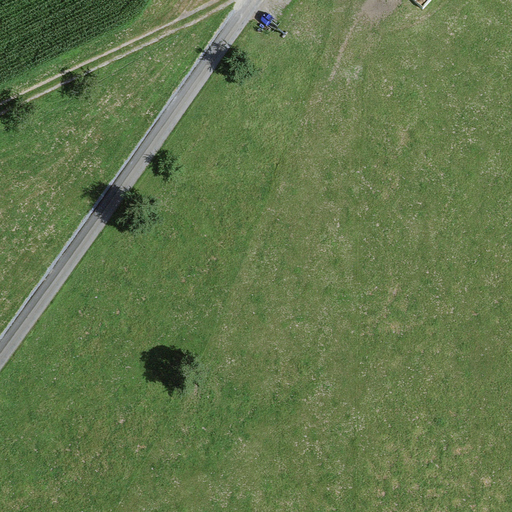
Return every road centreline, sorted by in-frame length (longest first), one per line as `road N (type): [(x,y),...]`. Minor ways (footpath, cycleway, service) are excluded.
road 1 (unclassified): [(0,357),(260,0)]
road 2 (track): [(0,97),(248,0)]
